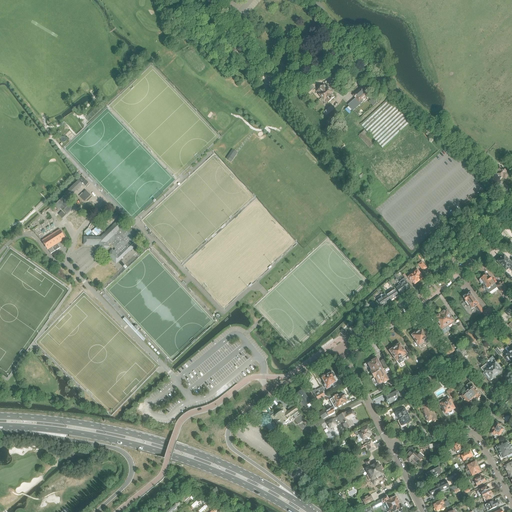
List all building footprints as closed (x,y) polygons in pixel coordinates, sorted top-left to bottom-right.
[(277,83),(280,81),(268,68),(265,70),(277,83)] [(314,88),(312,85),(304,91),(307,94),(314,88)] [(321,98),(330,90),(328,87),(327,88),(324,85),(317,91),(320,94),(319,95),(321,98)] [(348,105),(353,111),(363,102),(361,100),(365,97),(367,99),(370,96),(366,92),(367,91),(365,89),(364,90),(362,88),(353,96),(356,98),(348,105)] [(325,100),(328,103),(335,97),(332,94),(333,93),(330,90),(321,98),(324,101),(325,100)] [(376,104),(381,100),(378,98),(374,101),(372,99),(369,101),(374,106),(376,104)] [(410,122),(388,99),(360,125),(382,148),(410,122)] [(326,116),(333,110),(331,106),(323,113),(326,116)] [(370,148),(376,143),(364,131),(358,136),(370,148)] [(341,150),(345,146),(340,140),(336,144),(341,150)] [(506,173),(507,172),(503,168),(502,169),(500,167),(498,167),(496,169),(496,171),(498,173),(497,174),(501,178),(502,177),(504,179),(506,179),(508,176),(508,175),(506,173)] [(360,172),(350,180),(354,185),(364,178),(360,172)] [(69,199),(86,182),(82,177),(64,194),(65,195),(54,206),(58,210),(60,208),(63,211),(66,215),(73,208),(67,201),(69,199)] [(81,199),(84,196),(88,193),(86,191),(79,197),(81,199)] [(130,229),(129,229),(120,219),(101,238),(84,237),(84,245),(98,245),(104,252),(109,247),(108,246),(110,244),(115,249),(113,251),(112,250),(107,255),(116,264),(130,251),(141,240),(130,229)] [(51,254),(55,251),(60,248),(59,246),(58,246),(57,244),(65,238),(60,230),(42,241),(47,250),(48,249),(51,254)] [(511,264),(504,255),(497,262),(506,271),(508,273),(510,273),(510,272),(511,271),(511,264)] [(413,274),(419,281),(423,278),(420,275),(421,275),(417,270),(413,274)] [(415,284),(419,281),(413,274),(408,277),(412,282),(412,281),(415,284)] [(497,288),(496,287),(495,284),(494,285),(492,282),(492,281),(487,274),(487,275),(486,275),(485,274),(484,274),(483,275),(483,276),(484,277),(479,280),(482,284),(483,283),(485,286),(483,288),(488,294),(490,293),(497,288)] [(399,283),(405,291),(410,288),(405,281),(402,284),(401,282),(399,283)] [(502,292),(507,289),(503,282),(497,285),(502,292)] [(400,295),(405,291),(399,283),(398,284),(399,286),(396,288),(400,295)] [(390,301),(394,299),(390,293),(386,295),(385,294),(390,301)] [(484,311),(482,309),(477,302),(470,293),(466,296),(465,295),(464,295),(463,295),(463,297),(463,298),(464,299),(465,302),(467,305),(469,304),(472,308),(475,307),(478,311),(480,310),(486,319),(488,318),(490,321),(496,317),(489,308),(484,311)] [(381,307),(386,304),(380,294),(379,295),(380,296),(376,299),(378,301),(376,302),(379,305),(380,304),(381,307)] [(390,301),(385,294),(382,295),(381,294),(380,294),(386,304),(390,301)] [(440,315),(448,327),(451,324),(453,327),(456,326),(454,322),(447,312),(445,313),(444,312),(440,315)] [(445,329),(448,327),(440,315),(436,317),(437,319),(435,320),(442,331),(444,333),(447,331),(445,329)] [(145,340),(125,318),(123,320),(143,342),(145,340)] [(420,328),(416,331),(417,332),(426,345),(431,342),(423,328),(421,330),(420,328)] [(426,345),(417,332),(416,331),(413,333),(414,334),(412,336),(421,349),(426,345)] [(469,340),(472,337),(469,331),(464,334),(469,340)] [(400,344),(398,345),(397,344),(393,346),(401,358),(407,354),(400,344)] [(396,361),(401,358),(393,346),(390,349),(391,350),(390,351),(396,361)] [(450,355),(454,352),(455,351),(451,346),(446,349),(450,355)] [(460,356),(462,354),(465,352),(461,347),(458,349),(459,350),(456,352),(460,356)] [(452,354),(444,360),(449,366),(456,360),(452,354)] [(489,360),(492,363),(493,364),(489,367),(497,376),(501,372),(503,371),(492,357),(489,360)] [(372,375),(382,370),(377,359),(372,362),(372,363),(368,365),(372,371),(371,372),(372,375)] [(384,369),(388,366),(385,359),(380,362),(384,369)] [(491,380),(497,376),(489,367),(486,369),(487,370),(485,372),(482,374),(486,378),(487,378),(490,382),(491,380)] [(382,370),(372,375),(374,379),(376,378),(379,384),(383,383),(388,381),(382,370)] [(322,379),(322,378),(324,382),(323,383),(324,385),(327,390),(331,387),(330,386),(336,382),(333,378),(334,377),(335,376),(333,373),(332,373),(331,373),(326,376),(325,375),(321,377),(322,379)] [(475,389),(474,389),(472,386),(473,385),(470,382),(466,386),(468,389),(465,391),(474,400),(476,398),(477,399),(477,398),(478,399),(480,397),(480,396),(477,392),(475,389)] [(449,390),(454,396),(456,395),(449,383),(446,385),(449,390)] [(310,403),(302,390),(296,394),(305,407),(310,403)] [(474,400),(465,391),(466,391),(464,393),(461,390),(457,394),(460,397),(463,400),(462,400),(465,403),(468,406),(469,407),(472,404),(471,403),(472,403),(471,402),(474,400)] [(314,394),(315,395),(318,401),(325,397),(322,391),(318,393),(317,392),(314,394)] [(399,395),(397,391),(386,397),(389,404),(398,400),(398,399),(399,398),(397,396),(399,395)] [(333,398),(330,400),(335,409),(336,408),(347,402),(343,394),(338,397),(337,396),(333,398)] [(455,409),(450,400),(450,399),(449,398),(448,399),(448,398),(445,400),(444,401),(441,403),(441,404),(440,405),(445,414),(448,412),(449,413),(450,414),(452,413),(452,411),(452,410),(455,409)] [(433,422),(436,420),(427,403),(420,406),(428,422),(432,420),(433,422)] [(286,426),(294,420),(293,419),(294,418),(290,412),(289,412),(288,411),(287,412),(284,407),(274,415),(272,412),(268,414),(263,413),(259,416),(258,422),(260,425),(261,426),(262,426),(266,427),(272,434),(280,429),(285,425),(286,426)] [(290,412),(294,418),(300,414),(296,407),(290,412)] [(399,419),(408,415),(404,408),(396,413),(397,415),(396,417),(397,419),(399,419)] [(322,419),(328,416),(324,410),(318,414),(322,419)] [(356,417),(352,411),(347,414),(347,412),(338,417),(338,418),(335,419),(334,419),(327,423),(330,429),(341,423),(345,430),(354,426),(351,420),(356,417)] [(298,425),(305,420),(302,415),(294,420),(298,425)] [(399,420),(398,421),(401,427),(406,424),(407,425),(412,423),(408,415),(399,419),(399,420)] [(505,428),(500,425),(497,423),(494,427),(491,431),(492,431),(490,434),(495,437),(494,438),(498,440),(504,430),(504,429),(505,428)] [(370,433),(367,427),(355,432),(357,435),(358,438),(358,439),(357,440),(358,441),(359,441),(363,440),(366,438),(366,437),(370,435),(369,434),(370,433)] [(467,446),(465,442),(460,444),(460,443),(453,446),(456,452),(463,449),(462,448),(467,446)] [(498,454),(510,448),(509,445),(508,446),(507,442),(497,447),(495,448),(497,452),(498,454)] [(510,448),(498,454),(499,456),(500,460),(511,454),(511,453),(511,450),(510,448)] [(423,460),(421,459),(423,457),(424,457),(420,453),(419,453),(417,456),(411,451),(410,452),(409,451),(408,451),(407,451),(406,453),(406,454),(407,455),(405,458),(415,466),(418,462),(420,464),(423,460)] [(458,458),(461,456),(463,461),(466,460),(467,461),(469,460),(469,459),(472,457),(469,451),(461,455),(460,454),(457,456),(458,458)] [(451,460),(449,457),(437,463),(438,466),(446,462),(451,460)] [(377,470),(382,468),(381,467),(380,467),(378,463),(372,466),(369,461),(366,463),(368,468),(366,469),(369,475),(372,473),(372,472),(374,471),(376,472),(377,471),(377,470)] [(476,468),(478,467),(475,462),(467,466),(466,467),(467,469),(465,470),(466,473),(471,470),(474,469),(474,468),(476,467),(476,468)] [(425,474),(428,480),(434,477),(435,478),(439,476),(438,475),(442,473),(439,467),(425,474)] [(472,477),(472,476),(480,472),(478,467),(476,468),(476,467),(474,468),(474,469),(471,470),(466,473),(468,472),(471,477),(472,477)] [(379,478),(383,479),(383,480),(384,481),(385,481),(385,480),(386,480),(386,479),(386,478),(385,477),(383,475),(381,471),(383,470),(382,468),(377,470),(377,471),(376,472),(374,471),(372,472),(372,473),(369,475),(375,486),(377,485),(376,484),(379,482),(377,478),(379,477),(379,478)] [(474,478),(470,479),(472,483),(475,482),(476,486),(486,482),(484,478),(483,478),(483,477),(481,477),(474,479),(474,478)] [(446,482),(428,490),(431,496),(449,487),(446,482)] [(482,496),(491,492),(489,488),(487,487),(486,488),(486,487),(479,491),(482,496)] [(485,502),(492,499),(492,498),(493,497),(493,496),(491,492),(482,496),(485,502)] [(368,503),(373,501),(370,495),(362,499),(365,505),(367,504),(367,505),(369,504),(368,503)] [(389,500),(387,497),(381,500),(383,503),(385,502),(388,509),(387,510),(388,511),(393,511),(398,510),(398,511),(400,511),(403,511),(401,508),(402,508),(396,496),(389,500)] [(444,503),(442,500),(433,505),(436,511),(440,510),(441,510),(442,510),(444,510),(444,509),(444,508),(450,506),(447,501),(444,503)] [(499,507),(497,502),(493,503),(492,502),(485,505),(488,511),(499,507)]
